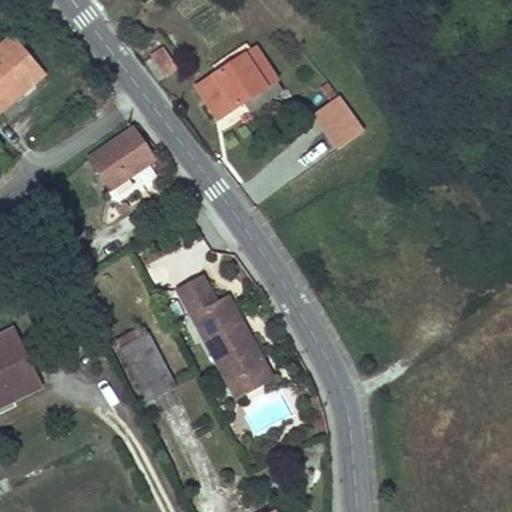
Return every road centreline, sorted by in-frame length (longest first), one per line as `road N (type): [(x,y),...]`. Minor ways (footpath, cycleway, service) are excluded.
road 1 (tertiary): [(356,511),(344,390),(330,351),(202,154),(87,0)]
road 2 (track): [(344,390),(511,309)]
